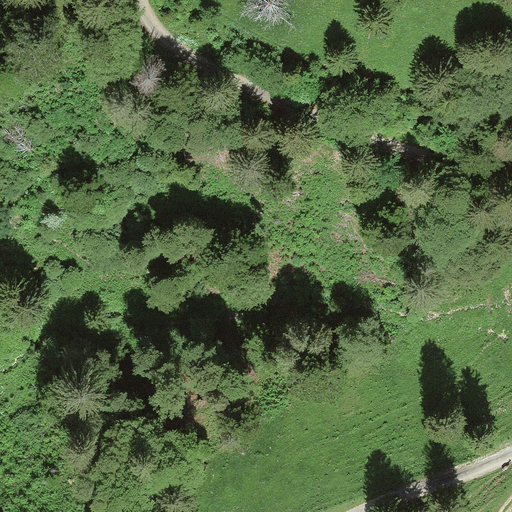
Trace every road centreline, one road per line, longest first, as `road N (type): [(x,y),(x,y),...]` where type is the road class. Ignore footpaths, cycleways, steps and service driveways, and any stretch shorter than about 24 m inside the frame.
road 1 (unclassified): [(142,0),(162,37),(189,55),(336,129),(437,162),(511,163)]
road 2 (unclassified): [(511,452),(362,511)]
